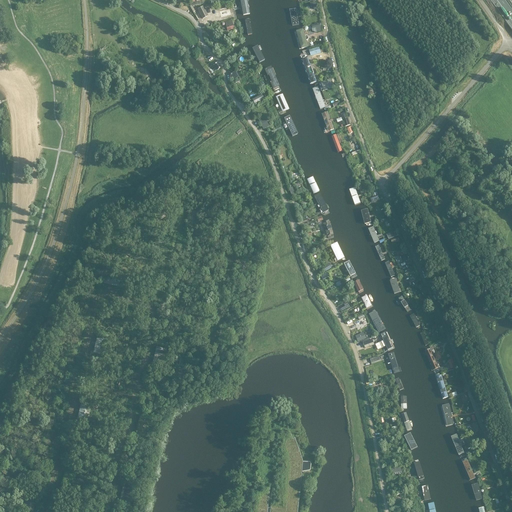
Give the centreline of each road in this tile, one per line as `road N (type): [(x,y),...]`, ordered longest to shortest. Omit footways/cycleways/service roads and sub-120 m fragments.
road 1 (unclassified): [(157,0),(196,24),(270,156),(308,270),(357,358),(386,511)]
road 2 (unclassified): [(379,182),(454,352),(511,511)]
road 3 (unknown): [(403,159),(511,457)]
road 4 (unclassified): [(379,182),(344,93),(321,0)]
road 5 (unclassified): [(379,182),(507,43)]
